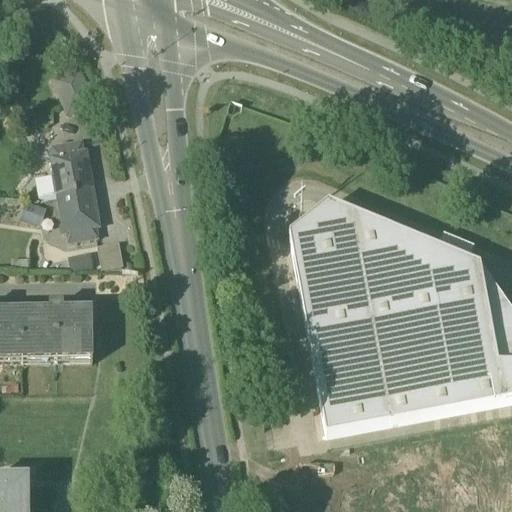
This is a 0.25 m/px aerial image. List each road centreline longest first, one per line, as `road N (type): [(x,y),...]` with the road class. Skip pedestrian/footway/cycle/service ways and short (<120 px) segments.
road 1 (residential): [(224,511),(141,0)]
road 2 (primary): [(301,50),(511,154)]
road 3 (primary): [(173,0),(301,50)]
